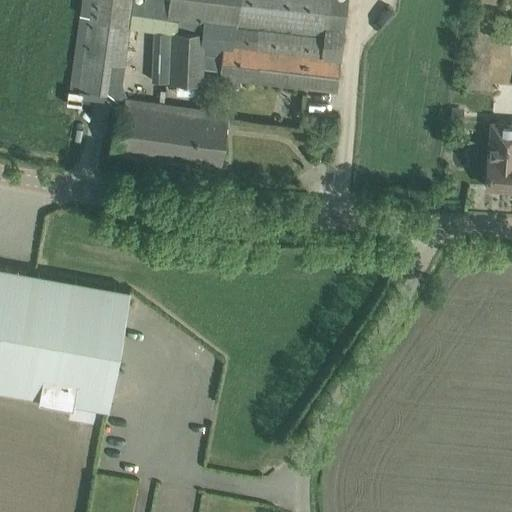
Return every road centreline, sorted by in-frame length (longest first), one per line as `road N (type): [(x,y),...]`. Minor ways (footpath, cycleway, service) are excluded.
road 1 (tertiary): [(0,176),(214,214),(445,223)]
road 2 (unclassified): [(302,511),(296,489),(313,438),(445,223)]
